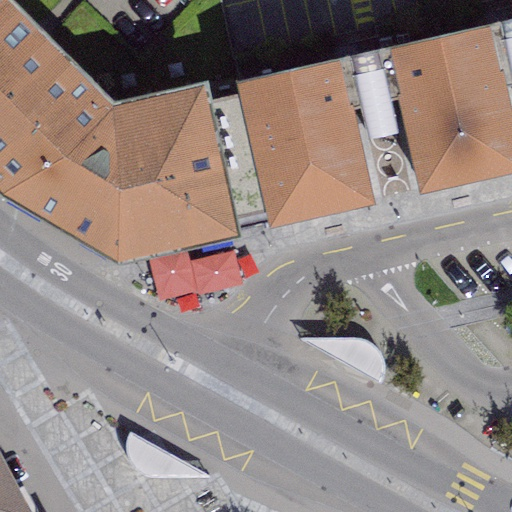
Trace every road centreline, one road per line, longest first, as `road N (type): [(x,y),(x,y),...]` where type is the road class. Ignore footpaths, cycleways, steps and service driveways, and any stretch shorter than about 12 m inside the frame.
road 1 (residential): [(496,511),(43,264),(0,232)]
road 2 (residential): [(0,287),(398,511)]
